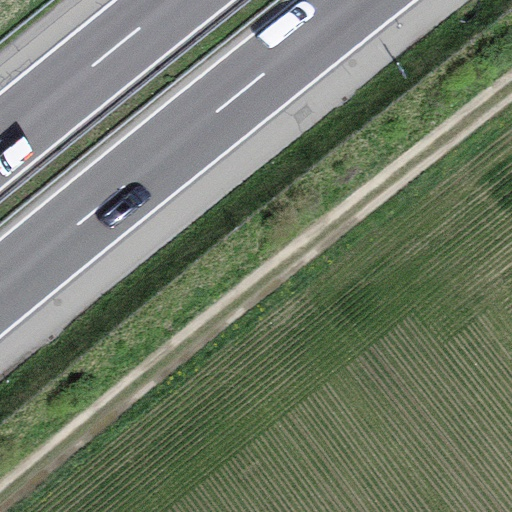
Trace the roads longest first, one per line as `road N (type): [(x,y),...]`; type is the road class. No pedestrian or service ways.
road 1 (track): [(0,497),(511,85)]
road 2 (motorway): [(0,288),(355,0)]
road 3 (motorway): [(174,0),(0,140)]
